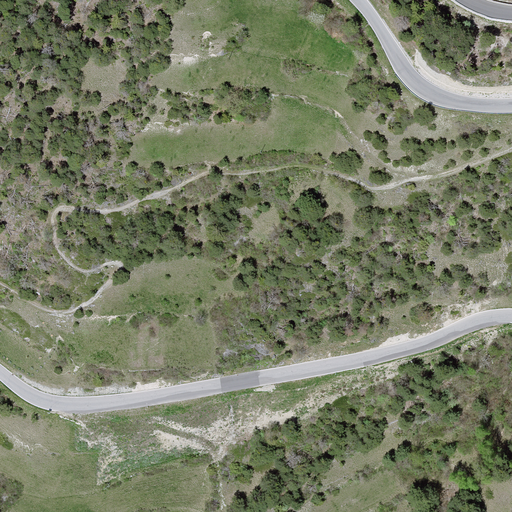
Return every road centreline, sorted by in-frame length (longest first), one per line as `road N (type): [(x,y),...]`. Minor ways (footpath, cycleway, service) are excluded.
road 1 (tertiary): [(0,372),(29,398),(61,408),(129,401),(359,351),(511,299)]
road 2 (tertiary): [(511,104),(435,99),(399,67),(353,0)]
